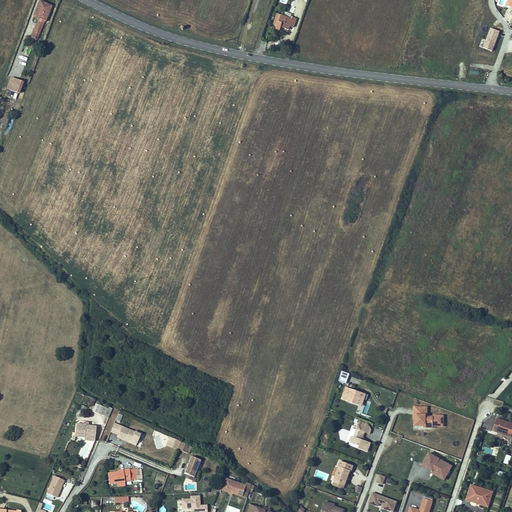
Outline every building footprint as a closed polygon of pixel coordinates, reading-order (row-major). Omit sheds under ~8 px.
[(36,17),(33,24),(39,26),(48,0),(34,0),(31,9),(38,12),(39,13),(37,17),(36,17)] [(284,16),(277,14),(273,24),(277,26),(276,29),(280,30),(281,27),(289,30),(290,26),(292,22),(295,23),(297,18),(291,16),(290,18),(284,16)] [(490,27),(486,40),(482,39),(479,47),(493,51),(499,30),(490,27)] [(8,72),(7,77),(18,81),(20,77),(8,72)] [(338,381),(346,383),(349,373),(341,371),(338,381)] [(346,401),(359,406),(362,398),(364,399),(366,394),(346,387),(343,395),(348,397),(346,401)] [(92,406),(96,399),(91,397),(88,404),(92,406)] [(93,412),(104,416),(107,408),(96,403),(93,412)] [(427,407),(413,407),(413,418),(414,418),(414,424),(425,424),(425,426),(432,426),(432,424),(443,425),(443,415),(426,415),(427,407)] [(511,423),(497,419),(493,429),(503,432),(502,434),(511,437),(511,432),(511,423)] [(364,432),(368,423),(360,420),(354,437),(351,437),(350,441),(352,443),(359,446),(358,448),(367,452),(371,443),(362,439),(364,432)] [(83,424),(76,423),(75,432),(75,436),(84,438),(84,440),(95,441),(95,436),(96,427),(88,426),(89,423),(83,422),(83,424)] [(135,432),(118,425),(115,433),(118,435),(117,437),(125,441),(126,439),(137,443),(140,434),(135,432)] [(152,444),(164,448),(169,436),(157,431),(152,444)] [(181,442),(169,438),(167,445),(178,450),(181,442)] [(190,446),(181,442),(178,450),(187,453),(190,446)] [(444,480),(452,466),(429,453),(422,465),(432,471),(431,473),(444,480)] [(200,460),(191,457),(184,474),(187,474),(193,477),(200,460)] [(353,466),(340,461),(338,466),(340,467),(339,469),(336,477),(334,481),(345,485),(347,480),(345,479),(346,477),(347,478),(350,470),(351,471),(353,466)] [(118,472),(108,473),(109,484),(117,483),(125,482),(124,481),(131,480),(129,470),(118,471),(118,472)] [(379,475),(377,482),(382,484),(385,477),(379,475)] [(54,476),(46,493),(57,497),(64,480),(54,476)] [(226,479),(222,489),(227,491),(234,493),(242,496),(244,490),(249,492),(251,485),(246,483),(246,486),(226,479)] [(472,500),(488,505),(493,492),(476,487),(475,489),(470,487),(466,500),(471,502),(472,500)] [(496,489),(493,499),(500,501),(503,492),(496,489)] [(393,511),(397,502),(372,493),(369,503),(374,505),(375,501),(379,503),(383,504),(382,508),(393,511)] [(199,506),(198,496),(190,497),(190,499),(181,500),(181,508),(190,508),(191,511),(199,511),(198,511),(205,511),(205,505),(199,506)] [(429,511),(432,502),(424,499),(420,510),(410,507),(408,511),(429,511)] [(40,509),(42,503),(38,502),(34,511),(44,511),(45,511),(40,509)] [(342,511),(344,510),(330,505),(331,504),(330,504),(325,502),(321,511),(342,511)]
